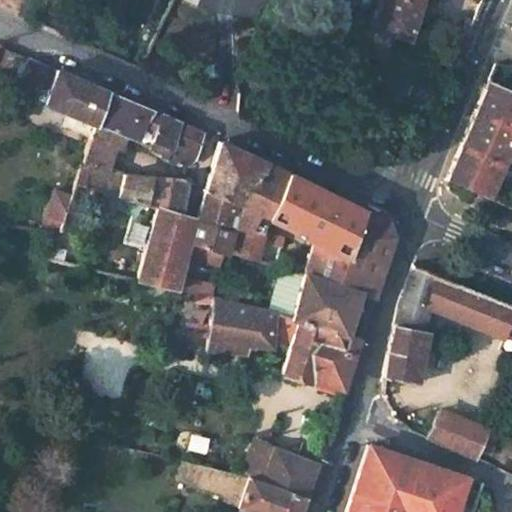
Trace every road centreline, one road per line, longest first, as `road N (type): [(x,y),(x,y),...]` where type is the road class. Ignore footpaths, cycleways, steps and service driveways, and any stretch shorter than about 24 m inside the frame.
road 1 (tertiary): [(408,207),(0,23)]
road 2 (tertiary): [(499,0),(408,207)]
road 3 (tertiary): [(408,207),(348,412)]
road 4 (residential): [(511,487),(348,412)]
